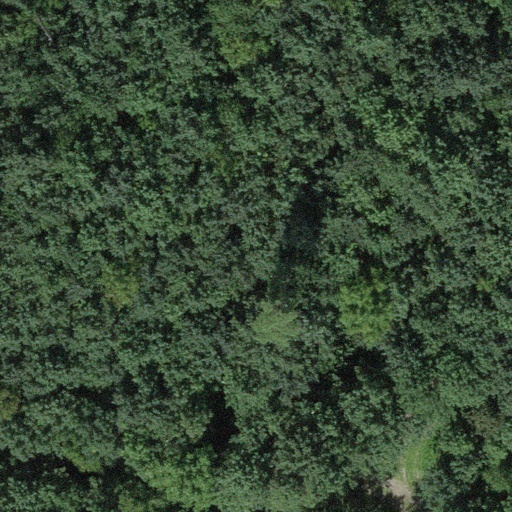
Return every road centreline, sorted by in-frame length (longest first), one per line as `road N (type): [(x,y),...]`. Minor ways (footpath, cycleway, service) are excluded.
road 1 (track): [(298,506),(0,439)]
road 2 (track): [(377,449),(511,356)]
